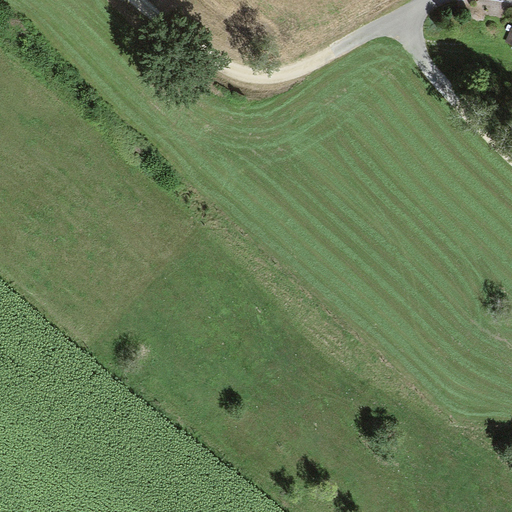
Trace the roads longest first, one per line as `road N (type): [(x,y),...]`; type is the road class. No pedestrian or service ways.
road 1 (track): [(402,17),(298,71),(255,77),(210,61),(137,0)]
road 2 (track): [(402,17),(436,80),(511,156)]
